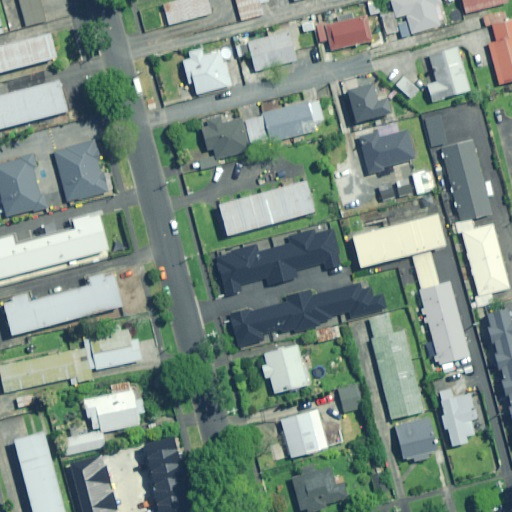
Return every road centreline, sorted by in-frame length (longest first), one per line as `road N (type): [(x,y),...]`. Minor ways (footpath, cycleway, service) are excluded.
road 1 (residential): [(102,0),(237,511)]
road 2 (unknown): [(324,72),(361,194)]
